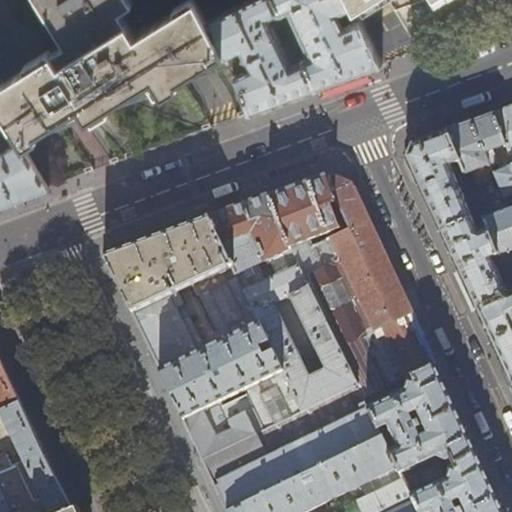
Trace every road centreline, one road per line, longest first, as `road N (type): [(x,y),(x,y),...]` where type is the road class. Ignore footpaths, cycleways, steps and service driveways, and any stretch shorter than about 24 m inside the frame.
road 1 (residential): [(354,120),(511,458)]
road 2 (residential): [(59,229),(200,511)]
road 3 (tertiary): [(59,229),(354,120)]
road 4 (residential): [(105,511),(0,296)]
road 5 (tertiary): [(354,120),(511,62)]
